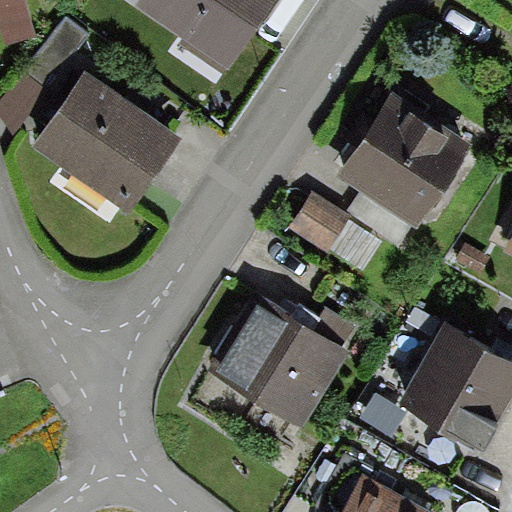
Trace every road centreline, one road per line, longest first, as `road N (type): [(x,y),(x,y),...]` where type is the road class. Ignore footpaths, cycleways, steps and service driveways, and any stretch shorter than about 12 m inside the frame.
road 1 (residential): [(361,0),(157,302),(80,378)]
road 2 (residential): [(80,378),(9,250),(0,206)]
